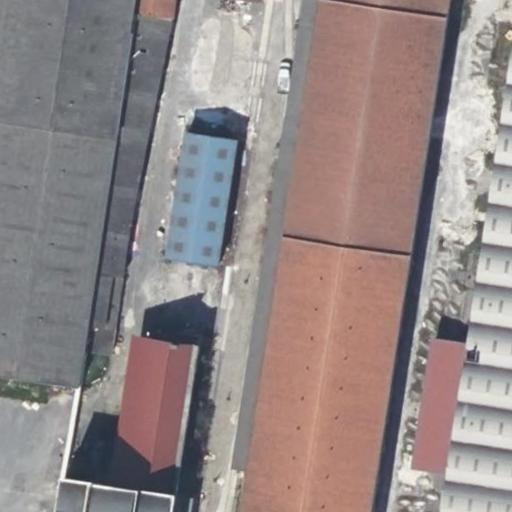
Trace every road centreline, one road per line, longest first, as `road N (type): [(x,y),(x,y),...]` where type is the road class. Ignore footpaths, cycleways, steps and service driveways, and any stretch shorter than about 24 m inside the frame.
road 1 (residential): [(300,0),(218,511)]
road 2 (unknown): [(397,511),(473,0)]
